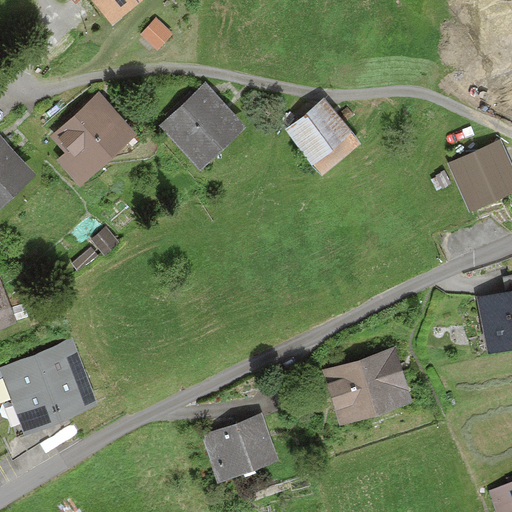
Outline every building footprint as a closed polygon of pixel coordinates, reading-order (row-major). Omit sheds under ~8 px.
[(94,0),(112,18),(131,0),(94,0)] [(244,119),(204,79),(161,121),(201,161),(244,119)] [(98,87),(51,131),(65,147),(58,154),(80,177),(135,126),(98,87)] [(325,97),(307,110),(343,152),(360,138),(325,97)] [(321,167),(343,152),(307,110),(284,126),(321,167)] [(0,132),(0,203),(36,169),(0,132)] [(511,180),(494,143),(453,162),(470,198),(511,180)] [(511,329),(511,272),(507,274),(511,294),(487,298),(494,333),(511,329)] [(0,279),(0,321),(16,315),(0,279)] [(70,336),(0,365),(0,398),(12,394),(26,426),(95,397),(70,336)] [(389,351),(327,371),(339,408),(401,388),(389,351)] [(207,433),(219,467),(267,449),(255,416),(207,433)] [(498,511),(511,511),(511,487),(492,493),(498,511)]
